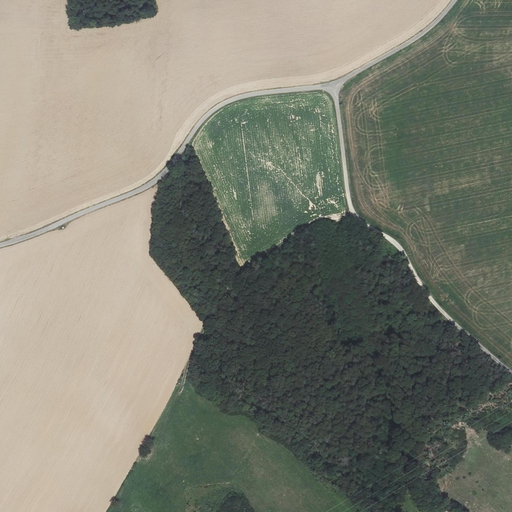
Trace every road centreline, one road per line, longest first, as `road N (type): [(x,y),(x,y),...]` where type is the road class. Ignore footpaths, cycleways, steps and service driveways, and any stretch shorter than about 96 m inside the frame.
road 1 (unclassified): [(332,84),(233,99),(202,119),(155,181),(0,245)]
road 2 (unclassified): [(332,84),(353,213),(392,239),(434,305),(511,373)]
road 3 (track): [(184,380),(198,339),(244,269),(310,225),(353,213)]
road 4 (track): [(37,0),(41,28),(16,240)]
road 5 (unclassified): [(454,0),(417,36),(332,84)]
